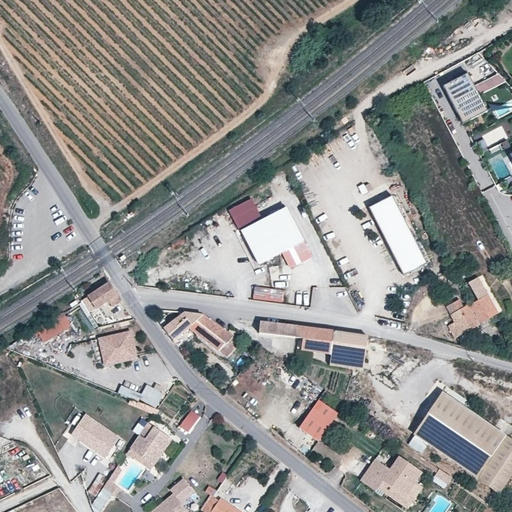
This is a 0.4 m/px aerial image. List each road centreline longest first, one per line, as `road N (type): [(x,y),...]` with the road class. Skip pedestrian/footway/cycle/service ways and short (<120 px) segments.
road 1 (track): [(0,288),(256,106),(298,39),(353,0)]
road 2 (residential): [(511,365),(377,332),(130,297)]
road 3 (unclassified): [(130,297),(197,385),(358,511)]
road 4 (unclassified): [(0,89),(130,297)]
road 5 (track): [(0,45),(104,216)]
road 6 (unknown): [(377,332),(373,279),(324,183)]
